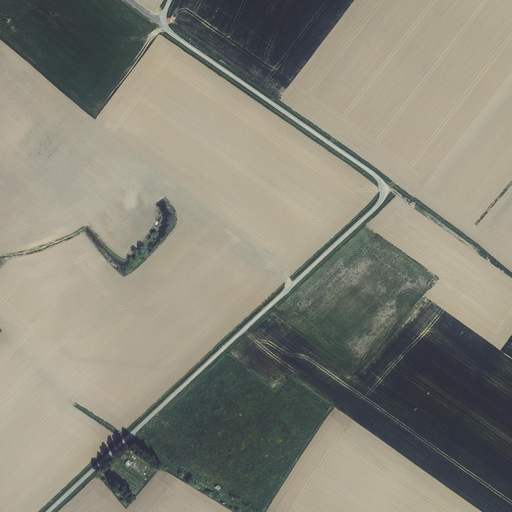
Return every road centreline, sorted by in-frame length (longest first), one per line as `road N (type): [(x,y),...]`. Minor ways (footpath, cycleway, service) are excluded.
road 1 (unclassified): [(47,511),(382,196),(373,173),(164,21)]
road 2 (track): [(247,511),(129,435)]
